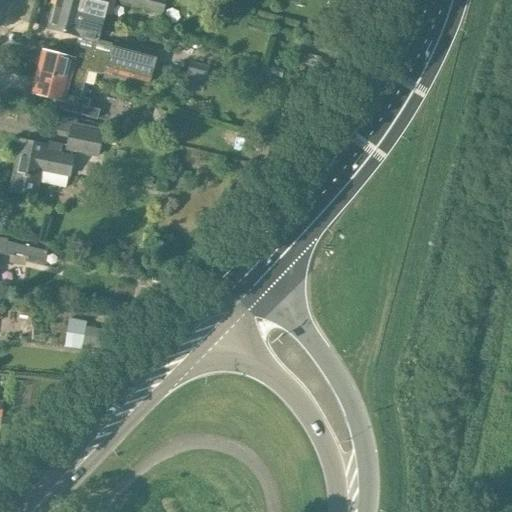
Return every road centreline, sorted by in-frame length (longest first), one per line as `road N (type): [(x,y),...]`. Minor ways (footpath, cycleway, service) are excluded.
road 1 (secondary): [(444,0),(409,76),(347,165),(226,285)]
road 2 (secondary): [(263,283),(371,166),(416,101),(461,0)]
road 3 (secondary): [(226,285),(31,498),(28,511)]
road 4 (secondary): [(36,511),(224,325)]
road 5 (tertiary): [(366,511),(367,463),(342,385),(263,283)]
road 6 (tertiary): [(224,325),(317,426),(336,511)]
road 7 (track): [(466,511),(511,323)]
